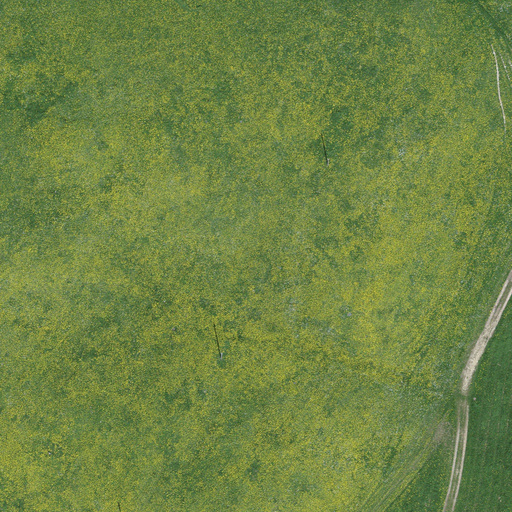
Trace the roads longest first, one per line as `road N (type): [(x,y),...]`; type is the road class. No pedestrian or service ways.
road 1 (track): [(378,511),(426,456),(466,378)]
road 2 (track): [(448,511),(466,378)]
